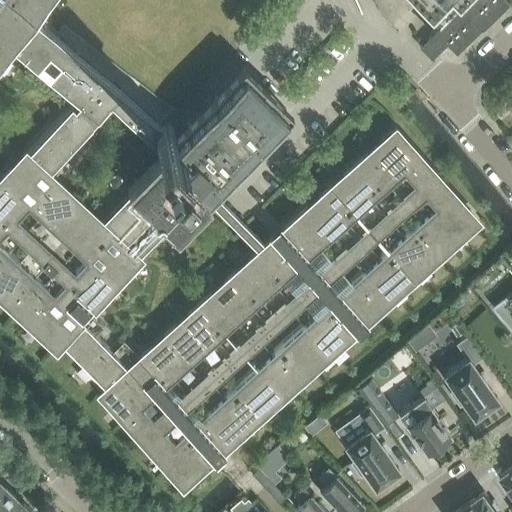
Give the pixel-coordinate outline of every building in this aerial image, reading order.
[(165,121),(160,126),(44,27),(33,18),(46,0),(0,0),(0,294),(55,344),(59,339),(105,386),(100,391),(181,481),(475,218),(395,128),(264,244),(243,221),(210,186),(286,109),(281,105),(242,67),(205,105),(172,138),(169,135),(174,130),(165,121)] [(421,0),(422,1),(428,7),(436,14),(450,0),(421,0)] [(505,0),(467,0),(434,32),(432,30),(428,34),(430,37),(427,39),(430,43),(432,41),(435,45),(434,47),(437,50),(440,47),(443,49),(447,45),(445,43),(446,42),(455,52),(468,40),(469,40),(508,3),(505,0)] [(511,289),(494,304),(511,326),(511,289)] [(417,330),(406,338),(407,339),(414,350),(425,342),(417,331),(417,330)] [(467,357),(445,372),(455,386),(450,390),(460,404),(464,401),(474,414),(497,398),(472,362),(482,355),(467,334),(457,342),(467,357)] [(357,388),(383,424),(396,414),(370,378),(357,388)] [(412,401),(399,411),(416,434),(413,437),(420,446),(428,447),(429,446),(434,443),(438,444),(448,436),(446,434),(449,432),(431,406),(444,397),(436,386),(435,384),(412,401)] [(375,485),(399,468),(373,433),(383,425),(369,405),(358,413),(366,424),(343,440),(353,454),(348,458),(358,472),(363,468),(375,485)] [(326,420),(320,413),(320,412),(313,417),(303,424),(310,433),(326,420)] [(288,458),(289,456),(284,450),(305,432),(298,424),(275,444),(288,458)] [(274,469),(288,458),(275,444),(255,462),(258,466),(257,467),(273,484),(274,483),(281,476),(274,469)] [(319,490),(340,511),(352,511),(363,503),(327,465),(317,474),(326,483),(319,490)] [(511,488),(511,465),(501,473),(511,488)] [(286,495),(274,483),(273,484),(257,467),(251,473),(278,502),(286,495)] [(0,511),(16,495),(0,479),(0,511)] [(299,511),(326,511),(302,486),(292,495),(299,503),(295,507),(299,511)] [(467,503),(473,511),(499,511),(484,490),(467,503)] [(0,511),(33,511),(16,495),(0,511)] [(233,511),(240,511),(247,506),(239,498),(229,507),(233,511)] [(473,511),(467,503),(453,511),(473,511)]
